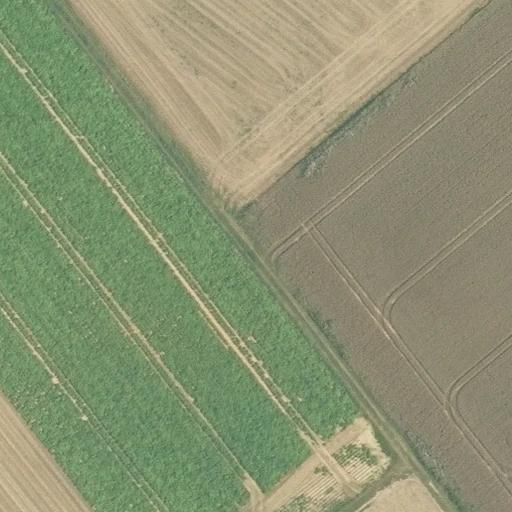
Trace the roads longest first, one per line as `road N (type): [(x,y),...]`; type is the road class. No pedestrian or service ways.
road 1 (track): [(416,463),(56,0)]
road 2 (track): [(453,511),(416,463),(356,511)]
